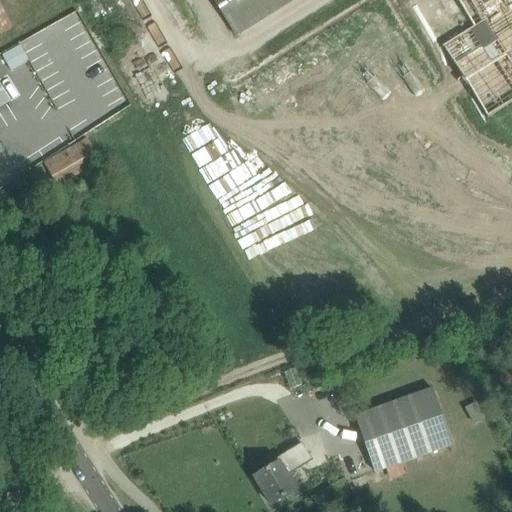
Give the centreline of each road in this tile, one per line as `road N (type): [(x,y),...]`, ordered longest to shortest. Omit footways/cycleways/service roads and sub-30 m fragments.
road 1 (track): [(511,301),(383,342),(297,354),(90,432)]
road 2 (tertiary): [(111,511),(0,336)]
